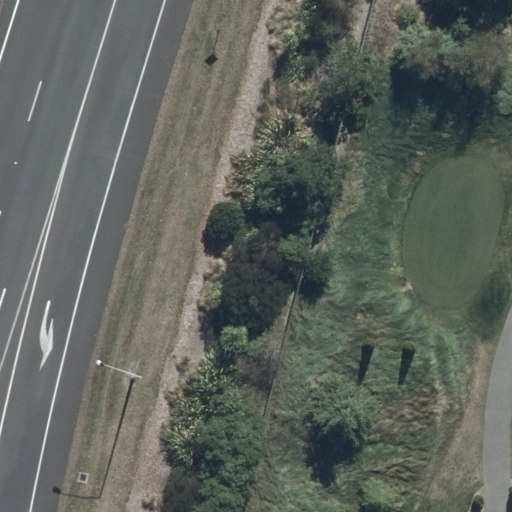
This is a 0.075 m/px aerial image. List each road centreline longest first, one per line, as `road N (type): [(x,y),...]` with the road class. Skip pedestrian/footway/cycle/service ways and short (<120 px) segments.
road 1 (trunk): [(102,13),(9,511)]
road 2 (trunk): [(102,13),(0,272)]
